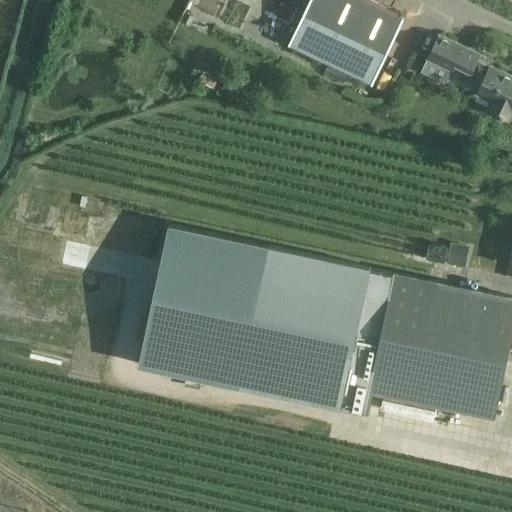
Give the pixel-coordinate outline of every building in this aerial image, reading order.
[(220,0),(238,11),(245,0),(220,0)] [(371,82),(402,18),(365,0),(311,0),(291,43),(371,82)] [(186,13),(181,21),(189,25),(194,17),(186,13)] [(511,75),(490,65),(477,59),(480,53),(439,34),(428,58),(452,70),(455,64),(484,78),(477,93),(491,100),(487,109),(509,119),(511,112),(511,75)] [(203,74),(199,80),(214,87),(217,81),(203,74)] [(16,224),(24,195),(12,192),(4,221),(16,224)] [(57,203),(52,230),(78,235),(83,207),(57,203)] [(107,209),(100,244),(143,254),(146,242),(152,243),(157,219),(145,216),(145,217),(107,209)] [(511,337),(511,296),(437,281),(394,272),(394,273),(371,268),(371,267),(167,224),(137,365),(342,408),(342,407),(363,411),(362,414),(369,415),(374,391),(495,417),(511,337)] [(415,255),(418,237),(372,230),(369,248),(415,255)] [(452,243),(448,262),(465,266),(469,247),(452,243)]
